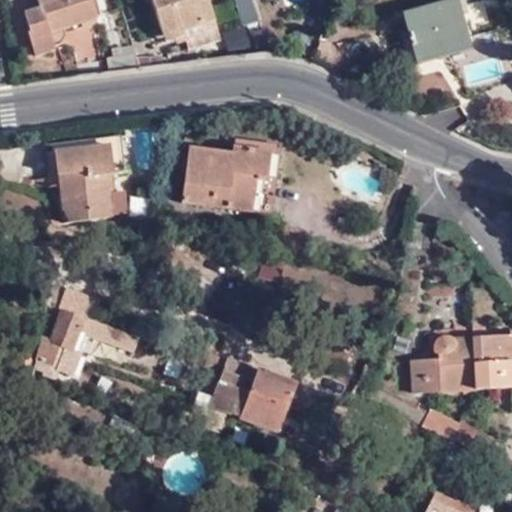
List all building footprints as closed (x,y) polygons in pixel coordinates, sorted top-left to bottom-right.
[(93,16),(87,0),(36,0),(37,2),(21,8),(28,31),(25,33),(33,56),(51,50),(45,30),(93,16)] [(187,46),(218,36),(206,0),(147,0),(160,40),(182,33),(187,46)] [(235,0),(244,28),(260,23),(252,0),(235,0)] [(419,63),(470,50),(457,2),(406,15),(419,63)] [(111,58),(134,55),(131,46),(110,49),(111,58)] [(472,57),(470,50),(419,63),(421,70),(472,57)] [(105,70),(138,66),(135,58),(134,55),(111,58),(103,59),(105,70)] [(138,66),(148,64),(147,56),(135,58),(138,66)] [(109,146),(114,176),(127,173),(121,136),(44,146),(48,189),(61,187),(56,176),(54,153),(109,146)] [(111,177),(114,176),(109,146),(54,153),(56,176),(61,187),(66,222),(113,216),(111,194),(114,194),(111,177)] [(228,154),(186,149),(179,204),(258,214),(266,152),(228,148),(228,154)] [(428,225),(411,223),(408,246),(425,248),(428,225)] [(307,230),(283,224),(276,249),(302,256),(307,230)] [(38,336),(34,359),(51,364),(56,347),(62,349),(63,346),(74,350),(85,318),(88,320),(96,299),(64,288),(58,309),(61,311),(50,339),(38,336)] [(138,337),(124,332),(120,343),(134,348),(138,337)] [(511,336),(473,339),(476,393),(511,389),(511,336)] [(476,393),(473,339),(452,340),(444,337),(438,341),(435,347),(436,353),(440,361),(412,363),(414,395),(476,393)] [(217,358),(203,353),(198,366),(213,371),(217,358)] [(229,414),(278,432),(295,386),(227,362),(220,384),(237,392),(229,414)] [(132,390),(121,386),(120,392),(130,396),(132,390)] [(209,416),(211,408),(215,398),(200,392),(193,411),(209,416)] [(227,414),(211,408),(209,416),(205,427),(219,433),(227,414)] [(420,427),(436,435),(444,419),(429,411),(420,427)] [(436,435),(450,443),(457,427),(444,419),(436,435)] [(477,457),(485,460),(495,441),(459,423),(457,427),(450,443),(451,443),(477,457)] [(451,443),(442,464),(467,476),(477,457),(451,443)] [(470,511),(437,494),(428,511),(470,511)]
